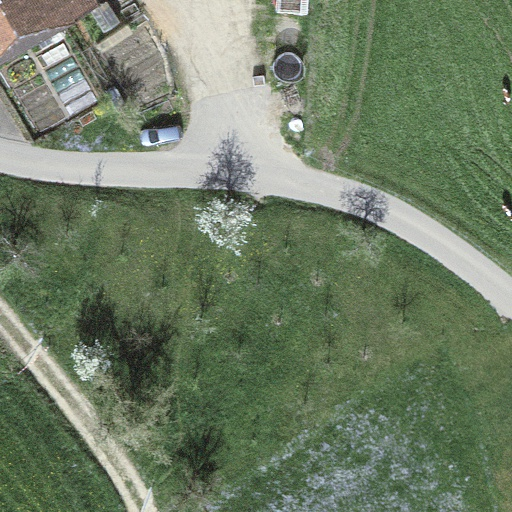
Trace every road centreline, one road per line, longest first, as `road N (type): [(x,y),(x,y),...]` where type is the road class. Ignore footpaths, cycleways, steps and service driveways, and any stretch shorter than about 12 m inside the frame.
road 1 (unclassified): [(0,155),(72,167),(258,176),(344,194),(403,219),(511,298)]
road 2 (track): [(0,321),(64,393),(144,511)]
road 3 (track): [(258,176),(163,0)]
